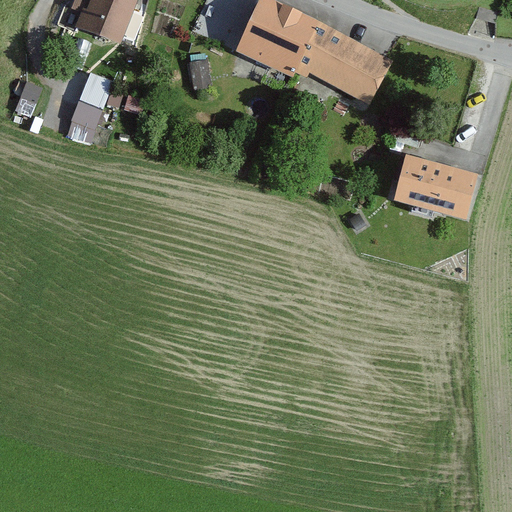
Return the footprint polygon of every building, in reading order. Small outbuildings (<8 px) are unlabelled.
[(120,44),(136,0),(87,0),(77,31),(120,44)] [(317,25),(260,0),(257,0),(233,57),(294,79),(317,25)] [(365,109),(389,67),(317,25),(294,79),(365,109)] [(89,67),(68,132),(93,140),(114,74),(89,67)] [(459,225),(472,176),(403,157),(389,207),(459,225)]
